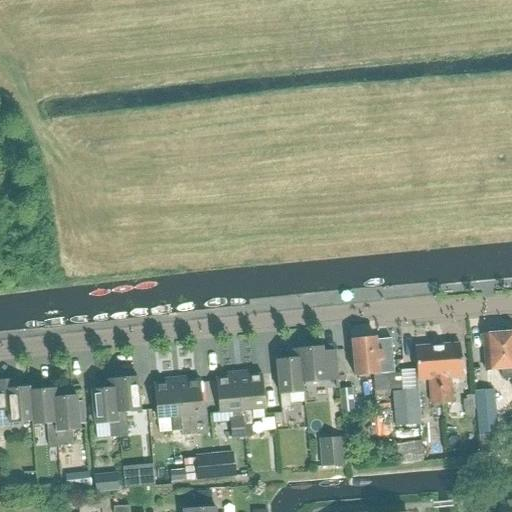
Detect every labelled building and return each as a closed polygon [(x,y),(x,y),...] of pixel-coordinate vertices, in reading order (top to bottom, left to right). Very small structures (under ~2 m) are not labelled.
[(484,370),(500,369),(501,381),(510,380),(510,388),(511,387),(511,332),(481,335),(484,370)] [(349,340),(353,376),(372,375),(373,391),(402,388),(400,373),(393,373),(389,339),(374,341),(374,337),(349,340)] [(458,344),(436,346),(440,404),(451,403),(450,378),(461,377),(458,344)] [(416,380),(427,379),(429,405),(440,404),(436,346),(414,347),(416,380)] [(321,347),(297,349),(299,384),(300,384),(337,380),(334,351),(321,352),(321,347)] [(289,408),(287,394),(301,393),(300,384),(299,384),(297,349),(285,350),(286,359),(274,360),(278,395),(279,395),(280,409),(289,408)] [(261,375),(238,377),(243,434),(252,433),(249,411),(264,409),(261,375)] [(136,377),(112,379),(118,437),(127,436),(124,413),(139,412),(136,377)] [(233,412),(233,418),(229,418),(231,439),(243,438),(243,434),(238,377),(214,379),(217,413),(233,412)] [(109,438),(118,437),(112,379),(101,381),(101,390),(90,391),(93,425),(108,424),(109,438)] [(7,424),(31,422),(29,392),(29,388),(17,389),(16,380),(0,381),(0,411),(6,411),(7,424)] [(198,381),(175,383),(180,431),(180,437),(194,435),(192,416),(201,415),(198,381)] [(175,383),(152,385),(155,419),(170,418),(171,432),(180,431),(175,383)] [(354,412),(351,388),(338,389),(340,414),(354,412)] [(62,389),(51,390),(56,447),(72,445),(71,431),(78,431),(75,397),(63,398),(62,389)] [(31,425),(45,424),(47,447),(56,447),(51,390),(29,392),(31,422),(31,425)] [(405,431),(419,430),(415,390),(402,391),(404,411),(403,411),(405,431)] [(477,435),(490,434),(486,391),(473,392),(477,435)] [(461,411),(474,411),(473,395),(461,396),(461,411)] [(321,467),(345,465),(343,437),(319,439),(321,467)] [(420,440),(407,441),(409,462),(422,461),(420,440)] [(407,441),(395,443),(397,463),(409,462),(407,441)] [(232,452),(213,453),(215,479),(234,477),(232,452)] [(196,474),(196,481),(215,479),(213,453),(194,455),(196,474)] [(89,473),(75,474),(64,476),(65,491),(91,489),(89,473)] [(95,493),(118,491),(116,473),(93,475),(95,493)] [(29,480),(2,482),(2,499),(31,497),(29,480)] [(511,511),(511,502),(496,503),(496,511),(511,511)]
